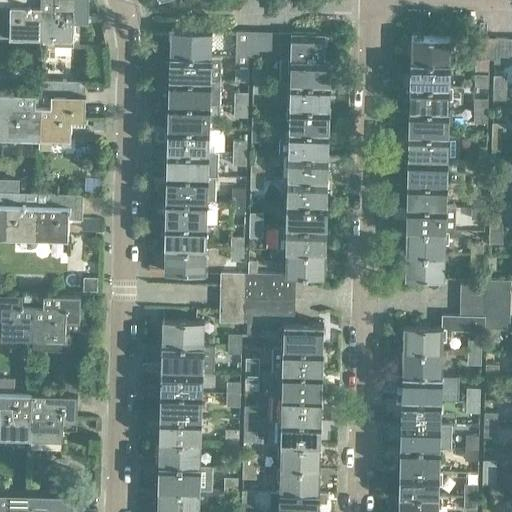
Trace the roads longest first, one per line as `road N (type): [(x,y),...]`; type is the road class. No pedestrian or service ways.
road 1 (residential): [(121,511),(124,44),(115,0)]
road 2 (residential): [(370,511),(380,0)]
road 3 (residential): [(511,3),(380,0)]
